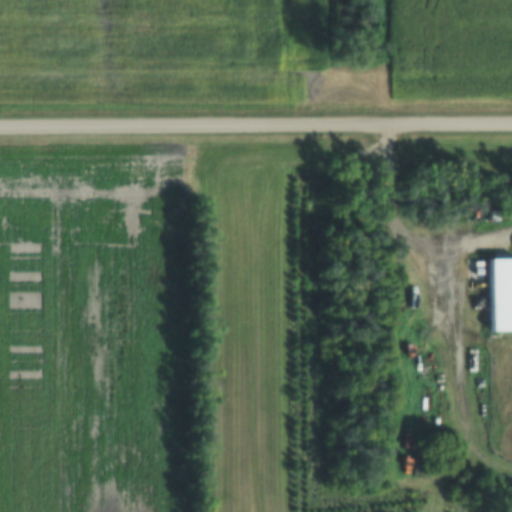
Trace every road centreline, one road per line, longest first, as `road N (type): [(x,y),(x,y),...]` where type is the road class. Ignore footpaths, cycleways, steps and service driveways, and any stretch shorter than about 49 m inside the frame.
road 1 (residential): [(511,121),(0,124)]
road 2 (track): [(511,469),(430,431),(408,404),(421,251)]
